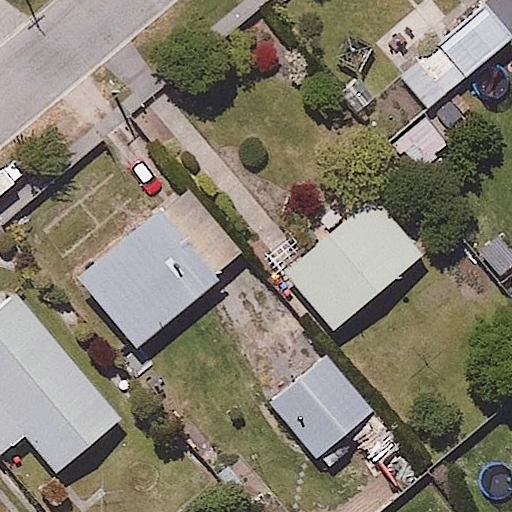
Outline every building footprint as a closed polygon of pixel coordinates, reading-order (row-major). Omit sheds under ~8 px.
[(425,100),(511,25),(511,0),(479,0),(460,17),(445,0),(420,0),(374,40),(425,100)] [(469,138),(437,102),(388,147),(421,183),(469,138)] [(247,251),(182,176),(78,266),(143,341),(247,251)] [(417,244),(364,186),(283,259),(336,318),(417,244)] [(115,411),(11,289),(0,298),(0,445),(19,429),(51,465),(115,411)] [(376,402),(330,344),(267,394),(314,452),(376,402)] [(186,511),(200,500),(150,443),(70,511),(186,511)]
